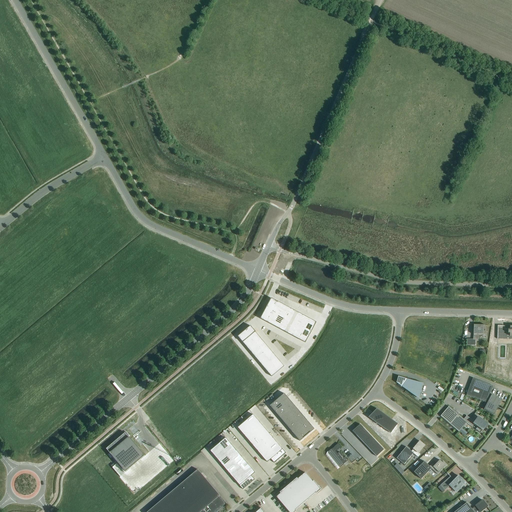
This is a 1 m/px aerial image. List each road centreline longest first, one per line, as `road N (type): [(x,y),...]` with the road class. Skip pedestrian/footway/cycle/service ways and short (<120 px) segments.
road 1 (unclassified): [(39,473),(233,309),(258,270)]
road 2 (unclassified): [(380,0),(268,245)]
road 3 (unclassified): [(268,245),(397,282),(511,285)]
road 4 (residential): [(258,270),(147,223),(104,156)]
road 5 (residential): [(104,156),(15,0)]
road 6 (residential): [(398,310),(338,303),(258,270)]
road 7 (residential): [(0,227),(104,156)]
road 8 (residential): [(467,467),(374,391)]
